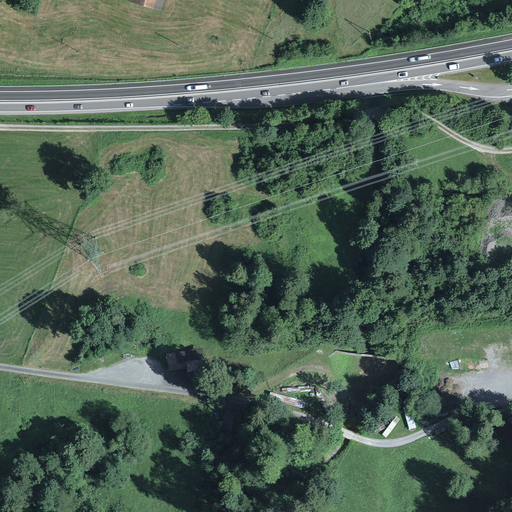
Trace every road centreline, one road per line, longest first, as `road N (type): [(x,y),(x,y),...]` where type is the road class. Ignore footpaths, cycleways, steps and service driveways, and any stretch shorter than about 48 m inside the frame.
road 1 (track): [(0,126),(272,126),(395,109),(477,146),(511,150)]
road 2 (primary): [(511,44),(229,85),(0,97)]
road 3 (primary): [(0,107),(279,91),(511,56)]
